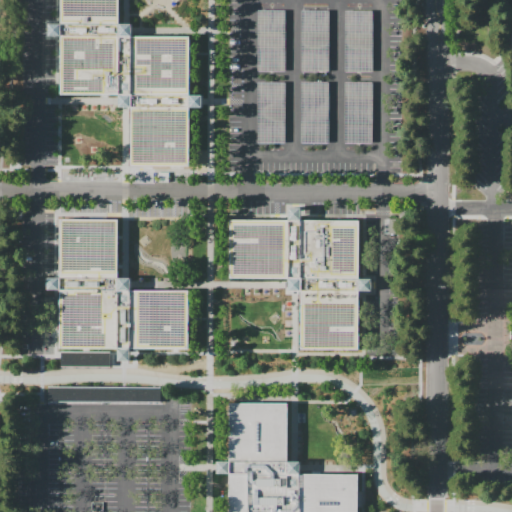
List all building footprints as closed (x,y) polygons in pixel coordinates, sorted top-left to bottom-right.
[(119,94),(61,94),(62,36),(62,24),(62,0),(119,0),(119,23),(119,29),(119,36),(126,36),(134,36),(190,36),(190,95),(190,101),(190,108),(189,165),(132,165),(132,107),(132,101),(132,94),(125,94),(119,94)] [(257,10),(285,10),(285,71),(257,71),(257,10)] [(301,10),(329,10),(329,71),(301,71),(301,10)] [(344,71),(344,11),(373,11),(372,71),(344,71)] [(119,23),(134,23),(134,36),(119,36),(119,23)] [(62,36),(62,24),(49,24),(49,36),(62,36)] [(285,82),(285,143),(257,143),(257,82),(285,82)] [(329,144),(301,144),(301,82),(329,82),(329,144)] [(373,82),(372,144),(345,144),(345,82),(373,82)] [(132,107),(119,107),(119,94),(132,94),(132,107)] [(190,95),(202,95),(202,108),(190,108),(190,95)] [(158,182),(158,173),(169,173),(169,182),(158,182)] [(288,221),(288,208),(301,208),(301,221),(288,221)] [(118,349),(60,349),(60,290),(60,284),(60,277),(61,220),(117,220),(117,278),(117,283),(117,292),(124,292),(130,292),(188,292),(188,349),(131,349),(124,349),(118,349)] [(288,279),(231,279),(231,221),(247,221),(288,221),(295,221),(301,221),(352,220),(359,220),(359,278),(359,284),(359,291),(359,351),(299,350),(300,292),(300,285),(300,279),(294,279),(288,279)] [(60,290),(47,290),(47,277),(60,277),(60,290)] [(117,278),(130,278),(130,292),(117,292),(117,278)] [(359,278),(371,278),(371,291),(359,291),(359,278)] [(300,292),(288,292),(288,279),(294,279),(300,279),(300,285),(300,292)] [(131,349),(131,361),(118,361),(118,349),(131,349)] [(110,366),(62,366),(62,351),(110,352),(110,366)] [(160,388),(160,402),(48,402),(48,387),(160,388)] [(300,474),(358,475),(358,511),(229,511),(229,474),(229,467),(229,462),(230,403),(288,403),(287,462),(287,468),(287,474),(294,474),(300,474)] [(229,474),(216,474),(216,461),(229,462),(229,474)] [(287,462),(300,462),(300,474),(287,474),(287,462)]
